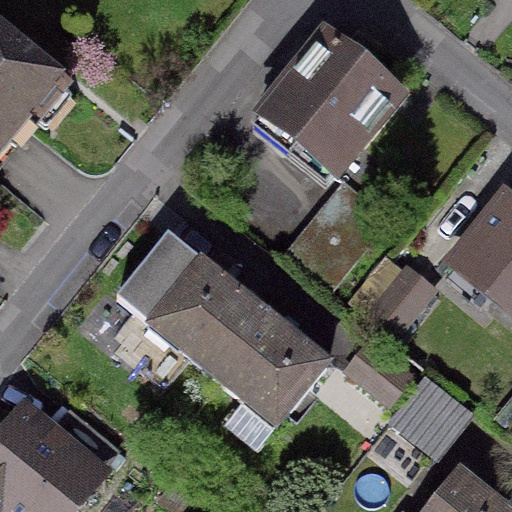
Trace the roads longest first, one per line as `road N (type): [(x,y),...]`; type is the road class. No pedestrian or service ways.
road 1 (residential): [(311,0),(281,13),(0,357)]
road 2 (residential): [(511,110),(372,10),(346,0)]
